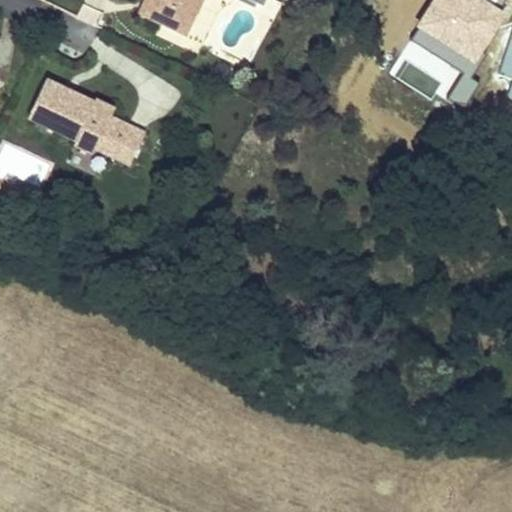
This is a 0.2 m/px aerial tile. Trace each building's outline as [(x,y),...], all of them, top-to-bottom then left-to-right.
[(146,19),(154,0),(144,0),(137,15),(146,19)] [(185,38),(202,0),(154,0),(146,19),(185,38)] [(475,65),(505,16),(511,18),(511,0),(434,0),(418,27),(420,28),(413,40),(466,72),(451,96),(464,104),(477,83),(469,78),(477,66),(475,65)] [(511,37),(501,73),(511,77),(511,78),(507,93),(511,95),(511,37)] [(144,136),(109,119),(112,112),(93,102),(92,105),(44,82),(28,118),(75,140),(74,145),(93,154),(95,149),(102,134),(117,141),(111,156),(130,165),(144,136)] [(111,156),(117,141),(102,134),(95,149),(111,156)]
